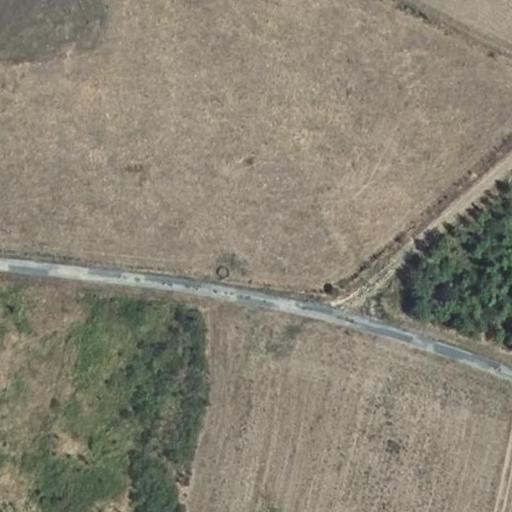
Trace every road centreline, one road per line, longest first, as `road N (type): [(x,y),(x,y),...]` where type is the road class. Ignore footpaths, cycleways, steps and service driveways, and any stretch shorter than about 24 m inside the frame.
road 1 (unclassified): [(0,275),(331,315),(511,374)]
road 2 (track): [(331,315),(511,162)]
